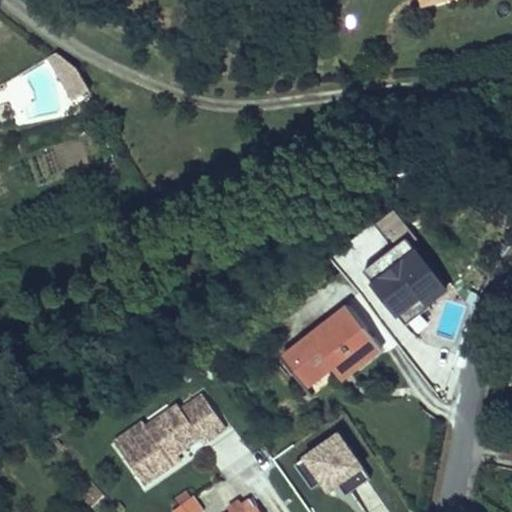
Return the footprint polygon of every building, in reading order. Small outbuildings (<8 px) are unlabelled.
[(99,98),(86,77),(71,86),(85,107),(99,98)] [(408,240),(366,273),(404,323),(447,289),(408,240)] [(452,298),(438,328),(453,335),(467,305),(452,298)] [(328,336),(288,363),(304,386),(331,367),(343,359),(352,372),(387,348),(354,301),(320,325),(328,336)] [(328,336),(320,325),(280,352),(288,363),(328,336)] [(341,380),(352,372),(343,359),(331,367),(341,380)] [(210,430),(227,418),(204,386),(183,400),(180,396),(147,418),(150,422),(122,441),(145,475),(174,455),(170,449),(178,444),(201,428),(205,434),(210,430)] [(150,422),(147,418),(144,413),(116,432),(122,441),(150,422)] [(342,431),(298,462),(316,487),(335,473),(350,493),(374,476),(342,431)] [(170,449),(174,455),(182,450),(178,444),(170,449)] [(173,511),(200,511),(206,508),(189,488),(168,506),(173,511)] [(256,511),(235,489),(211,511),(256,511)]
